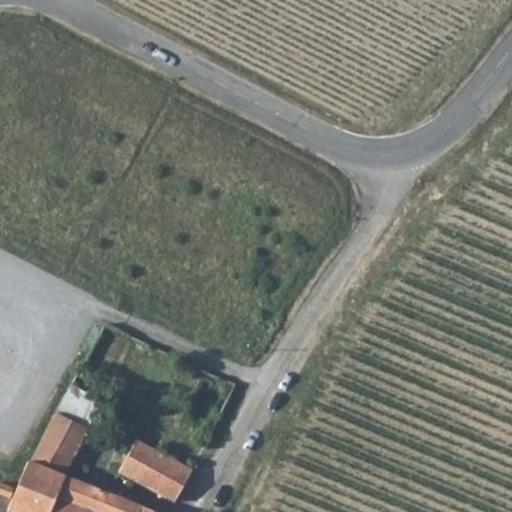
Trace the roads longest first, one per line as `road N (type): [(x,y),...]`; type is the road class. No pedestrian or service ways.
road 1 (unclassified): [(51,0),(350,148),(398,153),(438,134),(511,50)]
road 2 (track): [(195,511),(302,328),(391,198),(398,153)]
